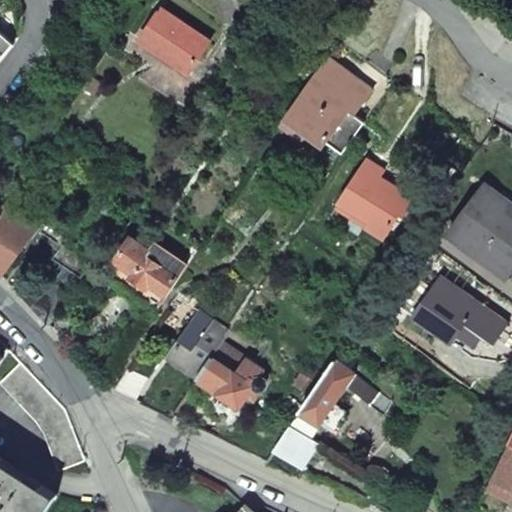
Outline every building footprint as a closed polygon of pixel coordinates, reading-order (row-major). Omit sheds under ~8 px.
[(165,9),(143,40),(192,73),(213,42),(165,9)] [(0,61),(14,44),(0,31),(0,61)] [(327,55),(290,112),(344,153),(365,122),(354,115),(372,90),(327,55)] [(367,160),(340,204),(371,223),(368,228),(386,239),(401,214),(405,216),(416,199),(381,178),(385,171),(367,160)] [(511,201),(487,183),(451,232),(509,275),(511,271),(511,201)] [(113,195),(103,210),(115,218),(125,203),(113,195)] [(0,213),(0,274),(2,276),(41,222),(9,200),(1,213),(0,213)] [(340,204),(336,209),(368,228),(371,223),(340,204)] [(150,251),(131,238),(115,261),(134,274),(132,278),(148,288),(151,284),(167,295),(187,264),(156,244),(150,251)] [(66,268),(58,278),(73,288),(91,263),(63,244),(53,260),(66,268)] [(442,275),(415,314),(454,341),(460,334),(476,345),(483,333),(496,342),(510,322),(442,275)] [(58,278),(31,306),(35,311),(48,325),(73,288),(58,278)] [(194,323),(171,356),(199,376),(224,341),(231,331),(209,317),(202,329),(194,323)] [(224,341),(199,376),(241,405),(248,395),(253,398),(259,389),(263,390),(265,387),(266,385),(266,382),(265,381),(264,379),(262,378),(260,379),(265,371),(224,341)] [(335,403),(346,385),(383,413),(392,400),(336,361),(303,409),(340,432),(345,423),(341,420),(347,410),(335,403)] [(66,409),(21,363),(0,382),(38,422),(45,432),(61,470),(87,459),(66,409)] [(120,379),(112,390),(133,400),(147,379),(127,369),(120,379)] [(319,442),(292,426),(276,449),(303,466),(319,442)] [(511,487),(511,442),(494,480),(511,487)] [(50,488),(0,454),(0,511),(45,511),(58,494),(50,488)] [(488,492),(511,502),(511,487),(494,480),(488,492)]
